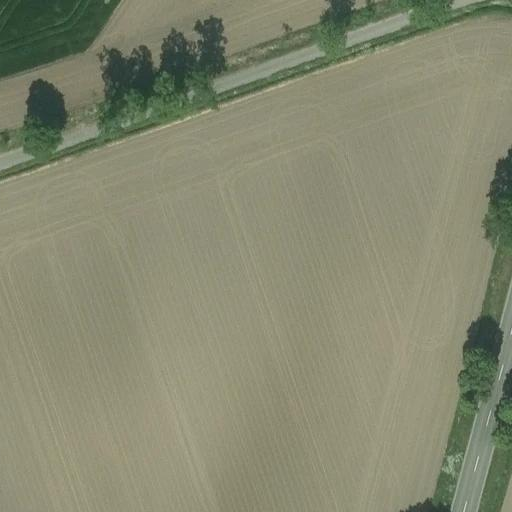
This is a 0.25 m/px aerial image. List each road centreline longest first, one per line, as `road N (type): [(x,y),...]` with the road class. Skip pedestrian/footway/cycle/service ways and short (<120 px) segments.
road 1 (residential): [(449,0),(0,160)]
road 2 (tertiary): [(511,327),(462,511)]
